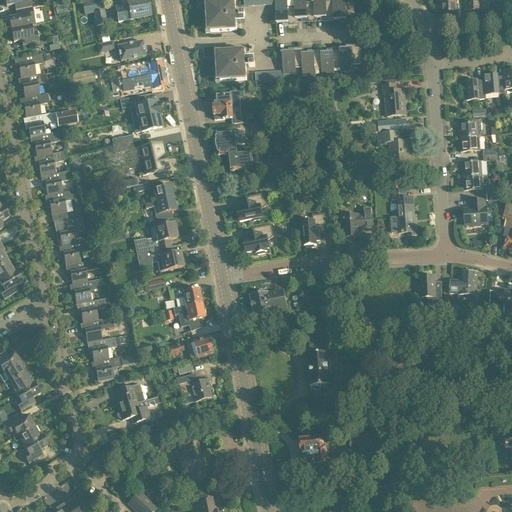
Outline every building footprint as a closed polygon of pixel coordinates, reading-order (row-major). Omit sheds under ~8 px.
[(4,0),(6,7),(14,6),(15,11),(32,8),(30,0),(4,0)] [(94,0),(81,2),(83,13),(99,10),(96,0),(94,0)] [(125,7),(115,9),(118,23),(150,17),(147,0),(130,0),(131,1),(124,2),(125,7)] [(287,1),(275,2),(277,24),(287,23),(287,26),(296,26),(294,0),(295,8),(287,9),(287,1)] [(305,0),(294,0),(296,26),(297,26),(296,20),(306,19),(306,22),(315,22),(314,0),(313,0),(314,4),(306,4),(305,0)] [(324,0),(314,0),(315,22),(316,22),(315,19),(319,19),(325,18),(325,21),(334,21),(333,0),(332,0),(333,3),(325,3),(324,0)] [(344,0),(333,0),(334,21),(345,20),(345,23),(354,23),(353,5),(344,5),(344,0)] [(455,0),(440,0),(441,13),(456,12),(455,0)] [(480,0),(465,0),(466,12),(481,10),(480,0)] [(235,1),(205,3),(207,33),(237,31),(236,24),(245,23),(245,13),(236,14),(235,1)] [(17,17),(9,19),(11,31),(31,27),(29,21),(34,20),(32,8),(15,11),(17,17)] [(104,11),(94,13),(96,27),(106,25),(104,11)] [(387,24),(381,13),(377,16),(383,26),(387,24)] [(31,27),(11,31),(13,43),(21,41),(23,47),(39,43),(37,32),(32,33),(31,27)] [(113,43),(98,46),(100,53),(114,50),(113,43)] [(142,43),(117,48),(120,62),(145,57),(144,53),(146,53),(145,46),(143,47),(142,43)] [(351,50),(341,51),(342,73),(353,72),(352,65),(361,64),(360,46),(351,47),(351,50)] [(293,53),(283,54),(284,76),(295,75),(295,68),(303,67),(303,78),(304,78),(302,50),(293,50),(293,53)] [(302,50),(304,78),(314,77),(314,70),(322,69),(322,77),(323,77),(321,52),(312,52),(313,55),(303,56),(302,50)] [(245,51),(215,52),(217,82),(247,81),(246,68),(255,68),(254,58),(245,58),(245,51)] [(322,52),(321,52),(323,77),(334,76),(333,69),(341,68),(341,73),(342,73),(341,51),(332,51),(332,54),(322,55),(322,52)] [(42,55),(14,61),(16,72),(19,72),(20,80),(21,80),(36,77),(34,66),(44,64),(42,55)] [(120,77),(112,79),(113,86),(163,76),(161,64),(125,71),(126,73),(119,74),(120,77)] [(511,70),(503,71),(503,79),(505,94),(511,93),(511,70)] [(71,85),(95,83),(93,71),(69,73),(71,85)] [(20,80),(18,81),(20,92),(23,92),(24,99),(24,100),(40,97),(40,96),(37,86),(48,84),(46,75),(36,77),(21,80),(20,80)] [(163,76),(113,86),(115,94),(123,92),(123,94),(153,88),(153,90),(166,88),(163,76)] [(497,76),(483,77),(483,81),(485,96),(505,94),(503,79),(497,80),(497,76)] [(483,81),(463,83),(465,102),(485,100),(485,96),(483,81)] [(396,85),(383,86),(383,93),(385,93),(387,118),(406,116),(404,91),(396,92),(396,85)] [(216,107),(213,107),(215,121),(232,119),(232,125),(246,124),(246,118),(241,118),(239,92),(230,93),(230,97),(218,98),(218,104),(216,105),(216,107)] [(24,99),(19,100),(21,112),(24,111),(26,120),(41,117),(39,106),(49,104),(47,95),(40,96),(40,97),(24,100),(24,99)] [(137,98),(127,99),(129,109),(132,122),(160,116),(157,105),(156,105),(156,103),(137,107),(137,104),(139,103),(137,98)] [(77,124),(75,113),(55,117),(56,122),(57,128),(77,124)] [(26,120),(23,120),(25,132),(28,131),(30,140),(45,137),(45,136),(43,125),(53,123),(51,115),(41,117),(26,120)] [(160,116),(132,122),(135,134),(161,128),(159,116),(160,116)] [(405,130),(404,121),(378,123),(379,132),(405,130)] [(263,123),(251,125),(253,144),(265,143),(263,123)] [(478,124),(459,125),(460,139),(479,137),(478,124)] [(244,132),(216,135),(219,157),(228,156),(237,155),(236,146),(245,144),(244,132)] [(399,133),(378,135),(378,145),(389,144),(391,173),(401,173),(401,180),(409,179),(409,172),(410,172),(408,142),(400,142),(399,133)] [(45,137),(30,140),(32,151),(35,150),(36,158),(37,159),(51,156),(51,155),(49,144),(59,142),(57,134),(45,136),(45,137)] [(133,137),(117,141),(118,147),(134,143),(133,137)] [(479,137),(460,139),(461,153),(480,151),(479,137)] [(119,147),(113,148),(115,155),(130,151),(129,145),(134,143),(118,147),(119,147)] [(160,146),(134,152),(136,165),(164,159),(164,158),(162,158),(160,146)] [(36,158),(34,159),(36,170),(39,170),(41,179),(55,176),(55,175),(53,164),(63,162),(61,153),(51,155),(51,156),(37,159),(36,158)] [(237,155),(228,156),(230,172),(254,169),(260,168),(260,164),(253,165),(252,153),(237,155)] [(90,157),(89,186),(100,186),(101,157),(90,157)] [(164,159),(136,165),(139,177),(165,172),(165,169),(166,169),(165,167),(167,166),(166,160),(164,160),(164,159)] [(481,163),(462,164),(463,178),(482,176),(481,163)] [(55,176),(41,179),(43,189),(46,189),(47,197),(47,198),(62,195),(62,194),(60,183),(70,181),(68,172),(55,175),(55,176)] [(482,176),(463,178),(464,192),(483,190),(482,176)] [(136,179),(121,182),(122,190),(133,188),(138,186),(136,179)] [(138,186),(133,188),(134,193),(149,190),(148,184),(138,186)] [(170,186),(153,190),(156,203),(173,199),(170,186)] [(324,188),(313,189),(313,196),(317,195),(318,201),(325,201),(324,188)] [(47,197),(44,197),(47,209),(49,209),(52,223),(67,220),(64,203),(74,201),(74,205),(80,203),(77,191),(62,194),(62,195),(47,198),(47,197)] [(406,191),(392,192),(393,201),(398,201),(399,219),(397,219),(398,235),(407,234),(407,237),(417,236),(416,224),(414,224),(412,199),(406,199),(406,191)] [(238,214),(236,214),(237,221),(239,220),(239,223),(254,220),(254,222),(260,220),(260,219),(263,218),(261,210),(266,206),(264,195),(250,198),(251,204),(241,206),(242,210),(237,211),(238,214)] [(173,199),(156,203),(144,205),(145,211),(153,209),(156,223),(172,220),(171,213),(176,212),(173,199)] [(470,210),(464,210),(465,227),(473,226),(473,228),(480,228),(480,225),(487,225),(486,208),(485,209),(485,201),(470,202),(470,210)] [(498,217),(497,223),(505,225),(503,231),(506,232),(504,238),(505,239),(503,250),(511,251),(511,206),(506,206),(503,218),(498,217)] [(0,230),(5,227),(2,222),(9,218),(3,208),(0,209),(0,230)] [(359,216),(341,217),(342,238),(361,237),(360,227),(365,227),(365,229),(373,229),(372,215),(364,215),(364,216),(359,217),(359,216)] [(303,226),(301,226),(301,233),(303,233),(304,247),(307,247),(307,249),(313,248),(313,246),(316,246),(316,242),(320,241),(319,231),(326,230),(325,216),(313,216),(311,223),(302,223),(303,226)] [(62,227),(54,229),(57,240),(59,240),(61,248),(76,245),(74,234),(84,232),(81,219),(61,223),(62,227)] [(153,239),(146,241),(149,253),(168,249),(166,242),(177,239),(174,225),(151,229),(153,239)] [(244,245),(242,245),(243,252),(245,251),(246,254),(254,252),(254,255),(258,254),(258,256),(264,254),(264,253),(267,252),(267,250),(269,249),(267,241),(273,237),(270,226),(256,229),(257,236),(247,238),(248,241),(243,242),(244,245)] [(61,248),(58,248),(61,260),(63,259),(65,268),(80,265),(80,264),(78,254),(88,252),(86,243),(76,245),(61,248)] [(168,249),(149,253),(151,265),(158,263),(160,273),(183,268),(180,254),(169,256),(168,249)] [(0,268),(10,262),(4,252),(0,254),(0,268)] [(80,265),(65,268),(67,279),(70,278),(72,286),(72,287),(87,284),(85,273),(99,270),(98,266),(100,265),(99,261),(97,262),(97,261),(80,264),(80,265)] [(10,262),(0,268),(0,282),(16,273),(10,262)] [(0,284),(2,288),(0,288),(0,294),(4,301),(18,292),(15,287),(22,283),(16,273),(0,282),(0,284)] [(450,281),(450,295),(458,295),(458,301),(467,302),(467,297),(466,297),(466,292),(469,292),(470,273),(459,273),(459,282),(450,281)] [(466,292),(466,297),(467,297),(467,302),(476,302),(478,273),(470,273),(469,292),(466,292)] [(424,278),(420,278),(421,297),(423,297),(428,300),(428,309),(441,309),(441,292),(435,292),(434,277),(430,278),(430,276),(424,276),(424,278)] [(280,280),(281,289),(298,287),(297,278),(280,280)] [(164,281),(148,285),(149,293),(166,289),(164,281)] [(72,286),(69,287),(71,298),(74,298),(76,307),(91,304),(91,303),(89,292),(99,290),(97,282),(87,284),(72,287),(72,286)] [(177,290),(168,292),(170,301),(183,298),(185,308),(201,304),(198,290),(182,293),(182,294),(178,295),(177,290)] [(511,291),(497,290),(496,305),(511,306),(511,291)] [(267,293),(250,297),(253,317),(271,313),(287,310),(283,291),(268,294),(267,293)] [(91,304),(76,307),(78,318),(81,317),(83,325),(83,326),(98,323),(98,322),(95,311),(106,309),(104,300),(91,303),(91,304)] [(185,308),(173,311),(174,317),(179,316),(181,328),(190,327),(189,322),(204,319),(201,304),(185,308)] [(165,315),(162,315),(164,325),(169,324),(168,321),(173,320),(171,312),(164,313),(165,315)] [(464,313),(444,314),(445,327),(464,326),(464,313)] [(83,325),(80,326),(82,337),(85,337),(87,345),(102,342),(99,331),(113,328),(112,319),(98,322),(98,323),(83,326),(83,325)] [(487,326),(487,319),(466,319),(466,327),(487,326)] [(288,327),(274,329),(275,336),(289,334),(288,327)] [(320,355),(308,356),(310,388),(331,386),(329,373),(332,372),(331,364),(328,362),(327,348),(333,347),(332,337),(318,338),(320,355)] [(209,338),(192,343),(197,360),(214,355),(209,338)] [(102,342),(87,345),(89,356),(92,356),(93,364),(109,361),(106,350),(116,348),(114,339),(102,342)] [(182,344),(165,350),(169,361),(179,357),(178,353),(185,350),(182,344)] [(149,345),(135,350),(137,357),(151,353),(149,345)] [(5,353),(0,355),(0,369),(1,369),(4,374),(21,364),(15,353),(8,357),(5,353)] [(93,364),(91,364),(93,376),(96,375),(98,384),(113,381),(110,370),(120,367),(118,359),(109,361),(93,364)] [(8,381),(3,383),(6,387),(27,374),(21,364),(4,374),(8,381)] [(191,365),(177,369),(179,376),(193,372),(191,365)] [(27,374),(6,387),(8,391),(12,388),(16,395),(33,385),(27,374)] [(194,376),(176,381),(181,400),(193,396),(195,404),(211,399),(209,392),(211,391),(208,380),(197,383),(194,376)] [(19,400),(15,403),(21,413),(35,404),(32,399),(39,395),(33,385),(16,395),(19,400)] [(118,398),(115,399),(119,410),(144,402),(139,385),(116,392),(118,398)] [(144,402),(119,410),(119,411),(118,412),(118,413),(117,414),(117,415),(117,416),(117,417),(118,418),(119,419),(120,420),(121,420),(122,420),(122,422),(131,419),(133,425),(150,420),(146,409),(161,404),(159,398),(144,402)] [(305,403),(295,404),(296,418),(306,417),(305,403)] [(365,408),(355,408),(355,422),(366,421),(365,408)] [(19,415),(4,424),(10,435),(15,432),(18,437),(35,427),(28,416),(22,420),(19,415)] [(372,423),(328,426),(328,432),(372,429),(372,423)] [(18,437),(13,440),(16,443),(20,441),(24,447),(41,437),(35,427),(18,437)] [(27,453),(23,455),(29,465),(43,457),(40,452),(47,448),(41,437),(24,447),(27,453)] [(188,456),(178,458),(181,475),(192,473),(192,478),(193,479),(193,480),(194,481),(194,482),(195,482),(196,483),(197,483),(198,484),(199,484),(200,483),(201,483),(202,483),(202,482),(203,481),(204,480),(204,479),(204,478),(204,477),(204,476),(203,470),(208,469),(207,468),(208,467),(208,463),(206,462),(204,453),(199,454),(196,438),(178,442),(177,443),(176,443),(176,444),(176,445),(175,445),(175,446),(176,447),(176,448),(177,449),(178,450),(180,450),(186,448),(188,456)] [(297,442),(296,444),(297,450),(298,451),(302,451),(302,452),(303,451),(304,462),(303,464),(306,467),(307,465),(318,464),(318,465),(327,464),(327,463),(332,463),(331,453),(326,454),(326,449),(323,449),(322,440),(301,442),(297,442)] [(381,455),(372,456),(374,463),(373,463),(374,469),(385,466),(384,461),(383,461),(381,455)] [(400,458),(387,461),(391,486),(405,483),(400,458)] [(387,473),(375,475),(377,487),(389,485),(387,473)] [(131,502),(128,505),(135,511),(154,511),(157,509),(139,493),(136,496),(134,496),(132,498),(131,499),(131,502)] [(211,498),(198,501),(199,511),(216,511),(216,510),(214,511),(211,498)] [(78,511),(72,503),(57,511),(78,511)]
